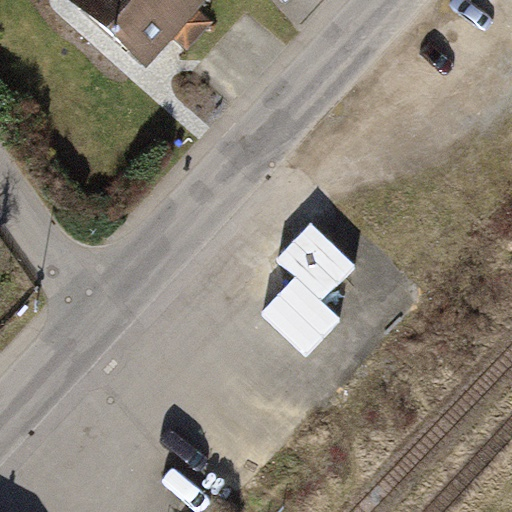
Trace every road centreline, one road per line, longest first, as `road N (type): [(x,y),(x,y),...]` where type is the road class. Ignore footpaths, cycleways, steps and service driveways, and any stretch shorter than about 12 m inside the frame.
road 1 (unclassified): [(83,305),(372,0)]
road 2 (residential): [(83,305),(0,181)]
road 3 (unclassified): [(0,398),(83,305)]
